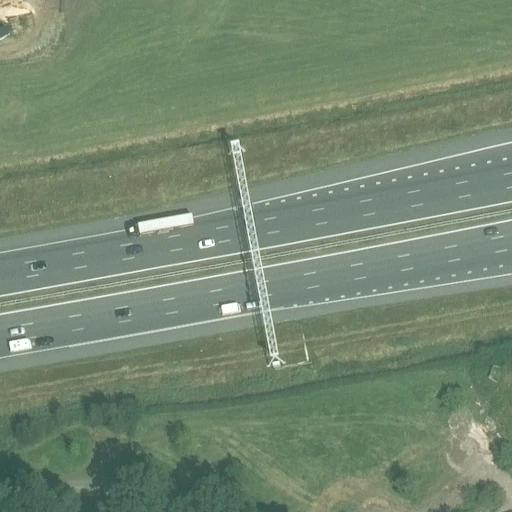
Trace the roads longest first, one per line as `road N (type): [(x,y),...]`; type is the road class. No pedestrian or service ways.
road 1 (motorway): [(511,179),(0,273)]
road 2 (motorway): [(0,335),(511,241)]
